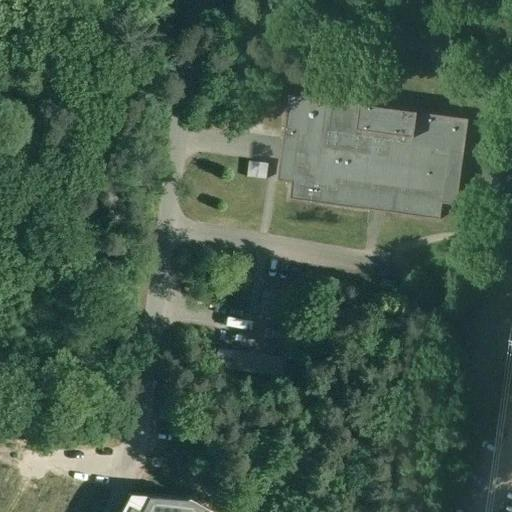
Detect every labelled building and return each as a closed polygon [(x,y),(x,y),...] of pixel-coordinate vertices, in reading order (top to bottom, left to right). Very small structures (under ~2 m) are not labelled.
[(291,182),(289,199),(439,220),(442,202),(456,204),(468,119),(288,95),(277,180),(291,182)] [(296,293),(263,289),(259,316),(292,321),(296,293)] [(286,357),(217,348),(215,369),(284,378),(286,357)] [(131,495),(129,499),(138,504),(142,496),(142,495),(131,495)] [(209,511),(210,511),(210,510),(191,500),(151,497),(143,511),(132,506),(129,511),(209,511)]
